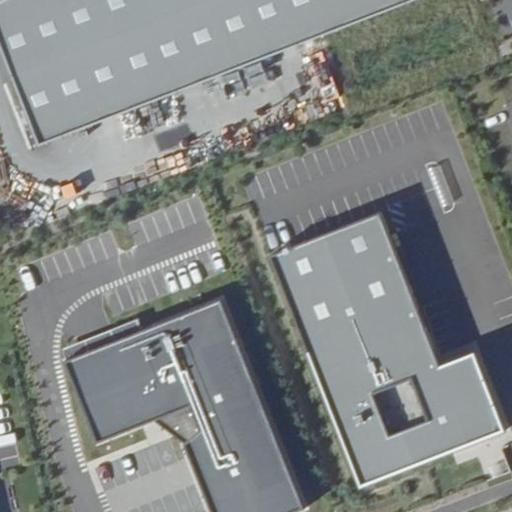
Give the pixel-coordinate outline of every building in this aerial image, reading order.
[(0,0),(0,42),(40,146),(412,0),(0,0)] [(441,365),(381,212),(272,255),(362,487),(506,431),(475,352),(441,365)] [(210,511),(297,511),(305,509),(223,297),(142,328),(71,356),(64,359),(97,442),(152,421),(191,406),(200,430),(184,444),(210,511)] [(66,344),(71,356),(142,328),(137,317),(66,344)] [(152,421),(184,444),(200,430),(191,406),(152,421)]
